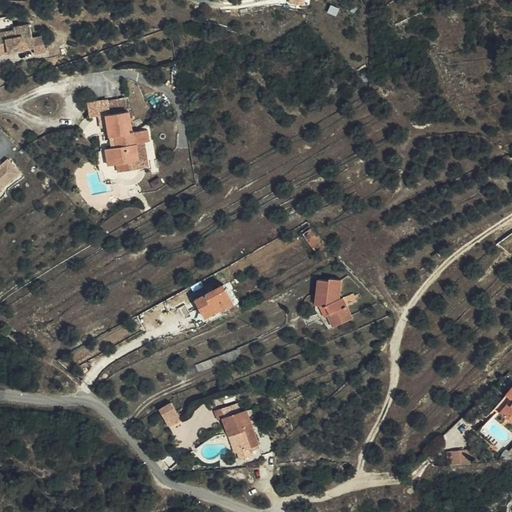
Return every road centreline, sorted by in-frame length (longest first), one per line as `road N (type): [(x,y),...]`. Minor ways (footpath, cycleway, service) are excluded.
road 1 (track): [(278,511),(303,496),(360,485),(364,453),(394,385),(400,328),(429,283),(511,219)]
road 2 (unclassified): [(250,511),(167,481),(94,405),(0,393)]
